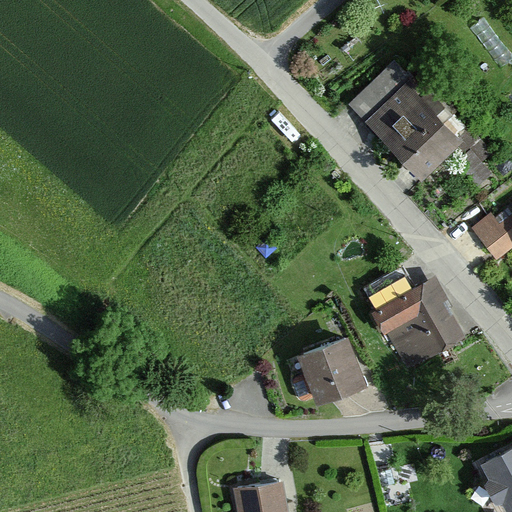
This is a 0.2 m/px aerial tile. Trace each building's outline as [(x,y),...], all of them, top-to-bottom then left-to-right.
[(393,60),(348,104),(423,180),(468,136),(393,60)] [(493,263),(511,250),(511,215),(505,206),(470,228),(493,263)] [(434,275),(371,307),(386,335),(423,316),(440,349),(465,336),(434,275)] [(350,335),(299,354),(317,402),(368,383),(350,335)] [(511,511),(511,448),(483,464),(508,511),(511,511)] [(287,511),(281,479),(233,488),(237,511),(287,511)]
